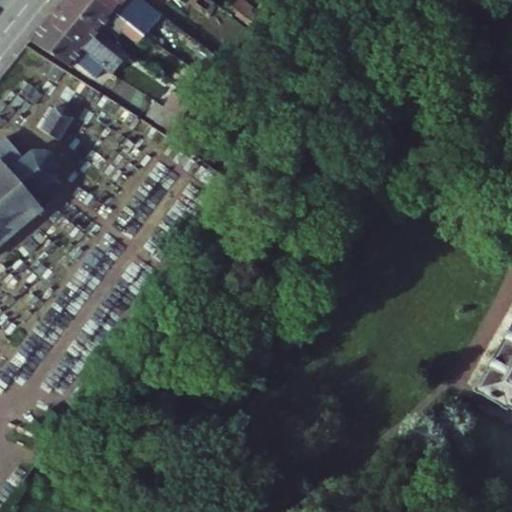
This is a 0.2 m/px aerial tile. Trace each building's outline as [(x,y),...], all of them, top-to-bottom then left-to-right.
[(128,57),(95,30),(107,18),(84,0),(62,0),(54,10),(122,64),(128,57)] [(119,0),(84,0),(107,18),(121,1),(119,0)] [(152,28),(159,21),(142,7),(136,14),(152,28)] [(122,64),(54,10),(38,28),(74,55),(82,45),(116,72),(122,64)] [(491,22),(479,12),(464,31),(475,40),(491,22)] [(146,36),(152,28),(136,14),(129,22),(146,36)] [(15,143),(23,137),(15,126),(7,132),(15,143)] [(42,147),(37,149),(33,150),(23,137),(15,143),(7,132),(0,137),(0,242),(45,208),(35,195),(55,180),(62,171),(66,161),(62,154),(56,148),(47,146),(42,147)] [(511,335),(479,389),(511,408),(511,335)]
